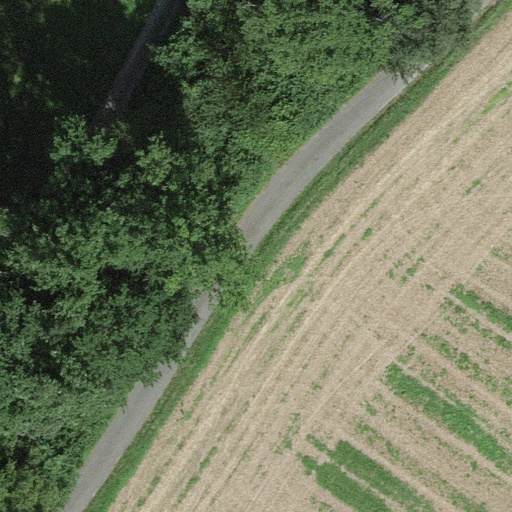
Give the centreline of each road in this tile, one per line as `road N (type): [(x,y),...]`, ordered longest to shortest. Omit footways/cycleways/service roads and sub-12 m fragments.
road 1 (track): [(476,0),(266,215),(66,511)]
road 2 (track): [(0,322),(56,182),(162,0)]
